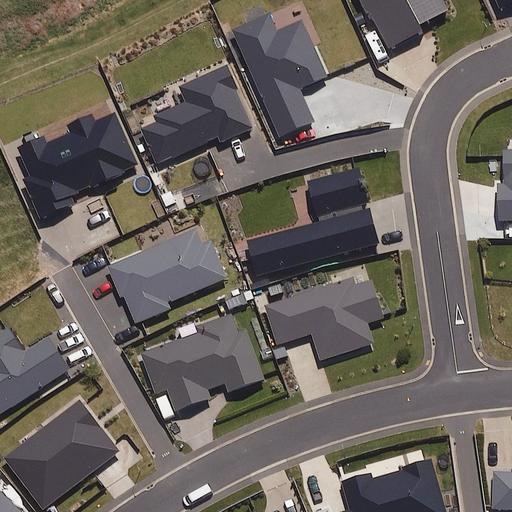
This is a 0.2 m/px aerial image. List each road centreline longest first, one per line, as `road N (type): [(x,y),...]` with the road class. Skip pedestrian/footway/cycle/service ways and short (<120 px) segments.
road 1 (residential): [(460,394),(427,140),(453,90),(511,52)]
road 2 (residential): [(460,394),(292,432),(145,511)]
